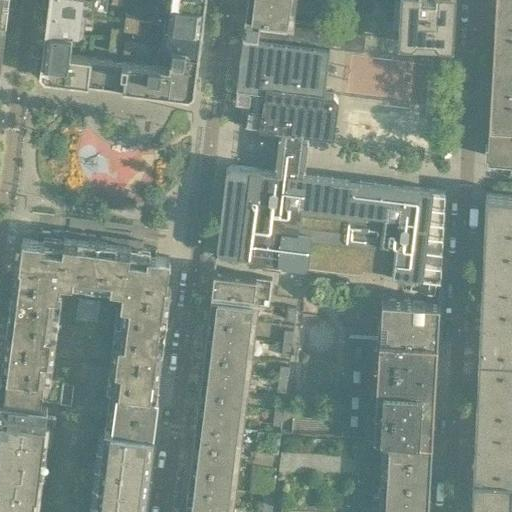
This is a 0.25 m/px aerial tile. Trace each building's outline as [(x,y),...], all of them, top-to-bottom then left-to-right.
[(193,90),(204,0),(48,0),(39,70),(43,76),(188,94),(193,90)] [(246,0),(245,15),(287,20),(289,0),(246,0)] [(321,0),(319,18),(328,19),(330,0),(321,0)] [(393,0),(392,28),(398,29),(397,40),(452,43),(454,0),(393,0)] [(511,53),(511,0),(494,0),(492,52),(511,53)] [(365,34),(248,21),(247,36),(242,35),(329,46),(363,50),(365,34)] [(445,190),(302,172),(307,132),(333,135),(338,98),(333,92),(323,91),(325,72),(326,72),(326,71),(325,71),(328,47),(329,47),(329,46),(242,35),(242,37),(243,37),(240,61),(239,61),(239,62),(240,62),(237,86),(236,86),(236,87),(232,123),(281,129),(276,169),(231,164),(226,167),(216,247),(220,252),(249,256),(248,262),(270,265),(278,259),(281,263),(360,273),(364,270),(429,278),(428,286),(418,284),(416,282),(410,287),(409,291),(434,294),(436,278),(440,279),(445,190)] [(511,53),(492,52),(488,122),(511,123),(511,53)] [(511,123),(488,122),(487,155),(511,157),(511,123)] [(511,195),(485,192),(483,238),(511,239),(511,195)] [(63,234),(63,236),(62,242),(22,236),(18,264),(14,264),(0,373),(0,394),(41,400),(46,360),(52,360),(55,335),(49,334),(54,294),(57,294),(59,284),(122,292),(121,302),(123,303),(118,343),(112,342),(109,368),(115,369),(112,389),(116,389),(155,395),(160,363),(170,284),(166,284),(169,256),(129,250),(130,243),(64,234),(63,234)] [(511,239),(483,238),(481,297),(511,298),(511,239)] [(230,485),(239,411),(253,301),(268,303),(271,277),(214,270),(194,423),(192,444),(183,511),(226,511),(230,486),(230,485)] [(79,295),(78,317),(99,318),(100,297),(79,295)] [(511,298),(481,297),(478,357),(511,358),(511,298)] [(381,298),(379,336),(436,339),(437,319),(431,318),(432,301),(381,298)] [(296,306),(287,305),(285,318),(294,319),(296,306)] [(281,354),(290,355),(293,329),(284,328),(281,354)] [(436,339),(379,336),(348,335),(347,360),(435,366),(436,339)] [(511,358),(478,357),(475,418),(511,419),(511,358)] [(431,439),(433,392),(435,366),(347,360),(342,435),(388,437),(431,439)] [(277,390),(285,391),(289,365),(280,364),(277,390)] [(62,382),(60,403),(71,404),(73,384),(62,382)] [(155,395),(116,389),(111,426),(153,431),(158,395),(155,395)] [(45,414),(46,405),(0,399),(0,417),(44,424),(58,425),(59,416),(45,414)] [(272,425),(281,426),(284,401),(275,400),(272,425)] [(0,436),(42,442),(44,424),(0,417),(0,436)] [(511,511),(511,419),(475,418),(471,511),(511,511)] [(143,511),(153,431),(111,426),(111,427),(104,426),(93,511),(143,511)] [(0,452),(40,458),(42,442),(0,436),(0,452)] [(426,511),(427,500),(431,439),(388,437),(385,498),(384,509),(383,511),(426,511)] [(0,471),(37,476),(40,458),(0,452),(0,471)] [(352,477),(352,457),(276,453),(275,477),(282,478),(283,475),(352,477)] [(35,492),(37,476),(0,471),(0,487),(33,492),(35,492)] [(0,503),(31,508),(33,492),(0,487),(0,503)] [(384,509),(385,498),(282,493),(281,504),(384,509)] [(261,511),(270,511),(272,496),(264,495),(261,511)] [(0,511),(35,511),(36,509),(31,508),(0,503),(0,511)]
